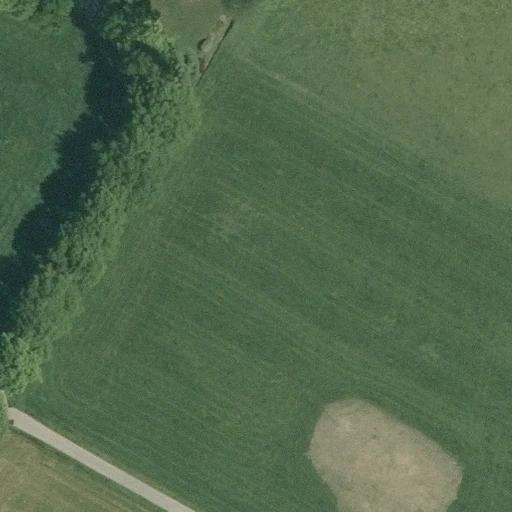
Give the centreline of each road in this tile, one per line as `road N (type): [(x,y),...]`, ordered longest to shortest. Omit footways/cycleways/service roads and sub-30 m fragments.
road 1 (unclassified): [(0,367),(141,121),(136,48),(100,0)]
road 2 (unclassified): [(0,414),(176,511)]
